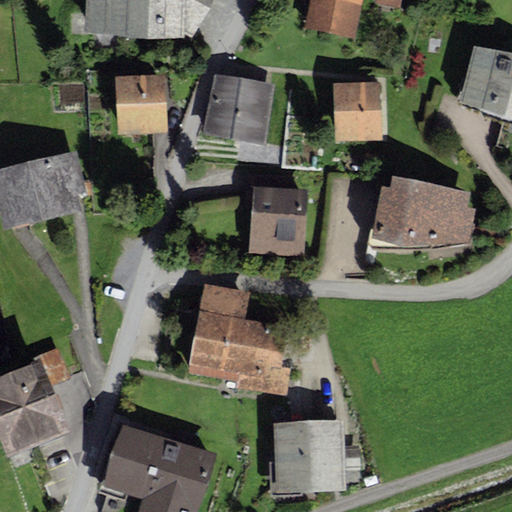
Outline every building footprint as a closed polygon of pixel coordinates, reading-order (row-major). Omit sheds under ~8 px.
[(193,35),(213,0),(85,0),(84,32),(184,38),(184,30),(193,35)] [(309,0),(305,28),(354,37),(361,0),(375,0),(375,2),(406,8),(407,0),(309,0)] [(511,54),(473,45),(458,102),(511,116),(511,54)] [(264,142),(274,83),(213,73),(203,132),(264,142)] [(115,76),(118,134),(168,132),(166,74),(115,76)] [(381,140),(379,82),(333,83),(334,141),(381,140)] [(76,150),(0,169),(0,207),(5,229),(81,209),(77,194),(87,191),(76,150)] [(252,196),(248,252),(303,255),(307,189),(293,188),(294,177),(246,174),(245,195),(252,196)] [(381,185),(370,237),(400,244),(470,242),(475,208),(467,206),(470,192),(392,175),(390,186),(381,185)] [(250,291),(204,283),(188,373),(239,382),(238,387),(287,396),(292,368),(283,366),(290,326),(245,318),(250,291)] [(0,365),(9,362),(0,319),(0,365)] [(0,435),(8,456),(69,431),(50,385),(69,377),(57,347),(30,358),(32,362),(0,374),(0,435)] [(343,419),(272,421),(274,492),(346,490),(346,468),(360,467),(359,446),(344,446),(343,419)] [(173,438),(122,422),(102,486),(142,498),(138,511),(198,511),(217,452),(194,445),(173,438)] [(176,429),(173,438),(194,445),(197,435),(176,429)]
